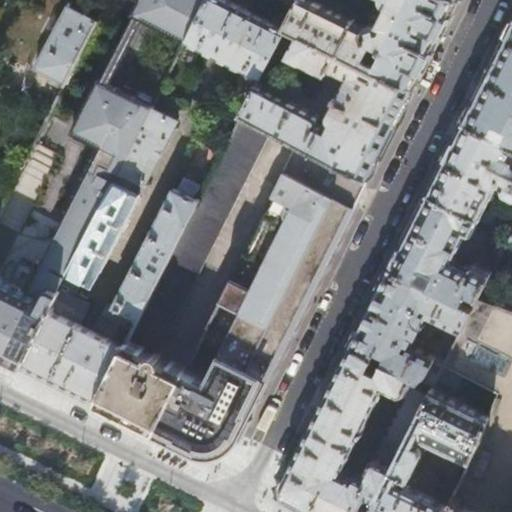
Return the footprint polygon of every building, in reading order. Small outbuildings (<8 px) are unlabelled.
[(143,0),(142,4),(139,2),(133,13),(136,14),(103,78),(101,77),(73,131),(101,145),(103,142),(107,143),(110,137),(89,125),(111,83),(112,83),(145,19),(150,22),(151,19),(146,16),(152,3),(145,0),(143,0)] [(190,39),(210,0),(139,0),(139,2),(142,4),(143,0),(145,0),(152,3),(146,16),(151,19),(150,22),(189,42),(190,39)] [(286,34),(288,29),(232,0),(210,0),(190,39),(264,77),(280,45),(286,34)] [(320,0),(303,0),(291,24),(417,88),(439,44),(461,0),(385,0),(386,0),(387,2),(388,3),(389,4),(391,5),(383,21),(381,20),(378,19),(376,19),(374,20),(372,22),(370,25),(320,0)] [(100,19),(69,3),(38,66),(69,81),(100,19)] [(417,88),(291,24),(288,29),(286,34),(298,40),(293,51),(292,55),(328,74),(332,67),(351,77),(340,96),(338,95),(336,99),(338,100),(330,116),(330,119),(333,121),(330,126),(319,121),(321,117),(320,114),(262,82),(247,112),(274,126),(302,142),(372,179),(395,132),(417,88)] [(511,27),(492,67),(466,120),(511,143),(511,27)] [(298,40),(286,34),(280,45),(293,51),(298,40)] [(156,107),(156,106),(112,83),(111,83),(89,125),(110,137),(107,143),(103,142),(101,145),(43,261),(39,259),(35,266),(22,259),(11,281),(56,303),(156,107)] [(36,108),(51,115),(58,102),(43,95),(36,108)] [(179,119),(156,107),(56,303),(25,364),(61,382),(101,401),(131,341),(134,334),(202,200),(176,188),(111,314),(106,311),(97,330),(83,323),(93,303),(80,296),(84,286),(91,289),(95,282),(97,283),(143,193),(142,192),(179,119)] [(162,348),(274,126),(247,112),(202,200),(134,334),(162,348)] [(511,143),(466,120),(449,153),(430,192),(481,217),(511,232),(511,234),(511,143)] [(365,192),(372,179),(302,142),(289,168),(290,169),(358,206),(365,192)] [(335,252),(358,206),(290,169),(189,370),(159,430),(158,431),(178,441),(179,440),(194,448),(200,451),(204,452),(210,453),(217,454),(224,452),(231,449),(236,445),(242,437),(256,409),(335,252)] [(481,217),(430,192),(414,225),(392,267),(464,301),(469,292),(480,297),(493,270),(475,261),(474,263),(472,262),(471,264),(456,256),(467,233),(471,234),(472,231),(474,232),(481,217)] [(498,260),(508,241),(501,238),(492,257),(498,260)] [(464,329),(475,307),(464,301),(392,267),(382,287),(368,316),(353,346),(376,357),(379,350),(388,355),(385,361),(415,375),(435,385),(439,377),(446,364),(448,359),(415,343),(420,333),(411,329),(415,320),(424,324),(430,313),(464,329)] [(0,351),(25,364),(56,303),(11,281),(0,275),(0,351)] [(511,511),(511,308),(480,297),(475,307),(464,329),(448,359),(446,364),(466,374),(500,391),(501,391),(495,407),(492,415),(483,438),(472,461),(450,505),(446,511),(511,511)] [(101,401),(159,430),(189,370),(173,363),(171,365),(164,362),(163,359),(162,357),(160,356),(158,355),(156,355),(153,355),(152,356),(145,353),(147,350),(131,341),(101,401)] [(285,481),(287,487),(290,496),(313,507),(323,511),(371,511),(431,394),(410,384),(415,375),(385,361),(380,370),(371,366),(376,357),(353,346),(319,414),(285,481)] [(466,374),(446,364),(439,377),(460,386),(466,374)] [(446,511),(450,505),(401,482),(404,475),(410,478),(425,450),(425,448),(419,444),(422,438),(472,461),(483,438),(492,415),(434,387),(431,394),(371,511),(446,511)]
